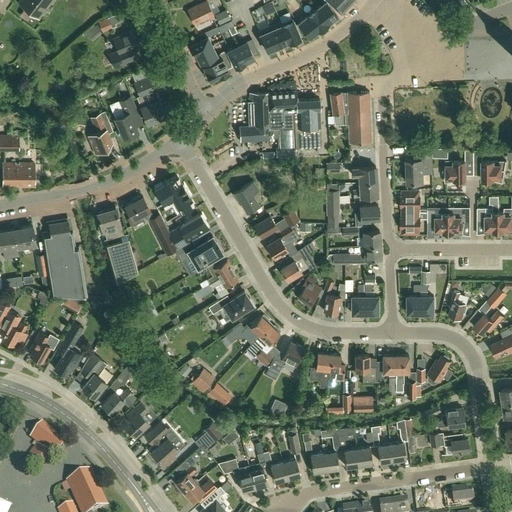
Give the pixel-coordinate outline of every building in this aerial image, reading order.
[(19,0),(18,1),(39,18),(53,0),(19,0)] [(205,0),(188,8),(195,24),(196,23),(198,28),(211,22),(208,17),(214,14),(207,0),(205,0)] [(328,0),(341,11),(351,0),(328,0)] [(326,1),(317,8),(328,23),(337,15),(326,1)] [(328,23),(317,8),(308,15),(319,30),(328,23)] [(226,9),(216,14),(216,15),(217,14),(220,21),(219,22),(220,22),(230,17),(229,17),(226,10),(226,9)] [(319,30),(308,15),(298,23),(309,37),(318,30),(319,31),(319,30)] [(108,17),(98,21),(102,31),(112,27),(108,17)] [(292,18),(281,23),(290,42),(300,38),(292,18)] [(281,23),(280,20),(270,25),(279,46),(289,42),(289,43),(290,42),(281,23)] [(89,29),(96,37),(101,33),(94,25),(89,29)] [(279,46),(270,25),(258,30),(267,51),(279,46)] [(138,57),(134,48),(142,45),(136,29),(114,38),(119,50),(110,54),(115,66),(138,57)] [(210,34),(208,30),(198,34),(200,39),(191,44),(195,53),(212,45),(207,36),(210,34)] [(254,57),(251,52),(257,49),(251,38),(236,45),(245,62),(254,57)] [(200,63),(212,57),(217,55),(216,54),(212,45),(195,53),(200,63)] [(227,50),(235,67),(245,62),(236,45),(227,50)] [(216,54),(217,55),(212,57),(214,61),(203,66),(210,80),(229,71),(228,68),(225,63),(223,58),(220,52),(216,54)] [(154,74),(152,75),(135,82),(140,95),(146,93),(150,102),(141,106),(148,123),(155,120),(167,115),(164,110),(160,98),(159,98),(156,90),(160,88),(154,74)] [(297,108),(296,99),(296,90),(250,92),(252,125),(240,126),(241,141),(270,139),(274,139),(273,128),(283,128),(294,127),(293,109),(296,109),(297,108)] [(349,124),(349,133),(349,142),(371,141),(369,91),(348,92),(348,112),(344,112),(344,124),(349,124)] [(348,127),(348,133),(349,133),(349,124),(344,124),(344,112),(348,112),(348,92),(341,92),(330,93),(331,97),(333,114),(334,114),(334,124),(344,124),(346,124),(346,127),(348,127)] [(136,125),(143,123),(131,96),(118,101),(122,110),(123,110),(125,113),(115,117),(124,138),(139,132),(136,125)] [(297,108),(296,109),(298,147),(320,146),(320,126),(319,108),(319,98),(296,99),(297,108)] [(113,130),(105,110),(91,116),(98,131),(88,135),(96,153),(114,146),(108,132),(113,130)] [(19,135),(0,134),(0,148),(19,149),(19,135)] [(474,161),(474,150),(474,149),(465,149),(465,161),(454,161),(454,164),(446,164),(446,169),(443,170),(445,182),(454,180),(454,179),(466,179),(466,161),(474,161)] [(503,182),(505,169),(506,161),(494,160),(482,160),(482,150),(474,150),(474,161),(482,161),(482,179),(493,179),(493,180),(503,182)] [(423,168),(431,168),(431,151),(422,151),(413,152),(413,158),(406,159),(406,182),(423,182),(423,173),(423,168)] [(34,162),(3,162),(3,185),(34,185),(34,162)] [(326,162),(327,172),(340,172),(339,162),(326,162)] [(360,182),(377,181),(376,166),(359,167),(359,168),(352,168),(353,174),(359,174),(360,182)] [(326,180),(322,180),(323,168),(315,168),(314,180),(313,179),(313,188),(325,189),(326,180)] [(194,205),(177,176),(155,189),(165,205),(174,200),(181,212),(194,205)] [(253,193),(259,189),(253,180),(235,191),(247,211),(259,204),(253,193)] [(377,181),(360,182),(360,190),(354,190),(354,196),(361,196),(361,197),(378,195),(377,181)] [(340,203),(339,183),(326,184),(326,203),(340,203)] [(419,190),(401,190),(401,206),(402,206),(402,212),(419,212),(419,206),(420,206),(420,196),(419,196),(419,190)] [(177,248),(170,233),(160,214),(154,217),(150,210),(150,209),(143,196),(125,206),(131,216),(127,218),(131,226),(141,221),(139,216),(144,213),(148,220),(149,219),(165,249),(157,254),(160,258),(175,249),(177,248)] [(340,215),(340,203),(326,203),(327,215),(328,215),(337,215),(340,215)] [(493,204),(493,212),(492,212),(492,215),(486,215),(486,208),(477,208),(477,221),(483,221),(484,233),(493,232),(493,230),(498,230),(498,212),(498,204),(493,204)] [(360,212),(354,212),(355,225),(357,225),(362,225),(362,221),(369,221),(369,219),(379,218),(378,205),(360,206),(360,212)] [(511,207),(503,208),(503,212),(498,212),(498,230),(503,230),(503,232),(511,232),(511,207)] [(117,281),(121,279),(121,280),(138,270),(128,237),(127,233),(124,234),(116,208),(95,214),(100,233),(107,231),(109,237),(105,239),(107,246),(113,267),(117,281)] [(289,225),(290,224),(299,219),(293,208),(282,214),(289,225)] [(449,232),(449,213),(443,213),(443,217),(436,217),(436,209),(427,209),(427,222),(433,222),(435,234),(444,233),(444,232),(449,232)] [(465,222),(470,222),(470,209),(462,209),(462,217),(454,217),(455,209),(449,209),(449,213),(449,232),(454,232),(454,233),(463,234),(465,222)] [(419,218),(419,212),(402,212),(402,218),(401,218),(401,233),(419,233),(419,228),(420,228),(420,218),(419,218)] [(185,224),(170,233),(177,248),(189,241),(200,234),(209,229),(200,215),(185,224)] [(277,227),(275,223),(271,215),(255,224),(262,236),(277,227)] [(45,253),(49,274),(50,283),(52,293),(67,294),(87,295),(79,245),(75,246),(73,230),(70,231),(68,219),(49,222),(50,232),(42,233),(45,253)] [(275,258),(288,250),(284,244),(299,235),(294,227),(292,228),(290,224),(289,225),(280,231),(283,236),(280,237),(267,245),(275,258)] [(14,228),(18,252),(17,247),(36,244),(33,225),(14,228)] [(328,227),(327,227),(327,235),(342,234),(342,236),(358,235),(358,237),(364,237),(364,244),(380,244),(380,230),(367,231),(363,231),(357,231),(357,225),(355,225),(338,227),(328,227)] [(11,253),(18,252),(14,228),(0,230),(0,244),(1,247),(3,247),(5,258),(12,257),(11,253)] [(192,247),(189,241),(177,248),(175,249),(180,258),(185,256),(187,259),(191,256),(198,269),(210,262),(209,261),(222,253),(223,253),(222,252),(219,247),(218,247),(215,242),(216,241),(212,236),(213,236),(212,235),(212,236),(204,240),(192,247)] [(298,249),(302,256),(303,256),(309,253),(316,248),(311,240),(298,249)] [(332,255),(332,263),(345,263),(353,263),(360,263),(365,263),(365,258),(381,257),(380,244),(364,244),(364,245),(358,245),(358,253),(332,253),(332,255)] [(39,275),(41,275),(42,285),(50,283),(49,274),(45,253),(36,254),(39,275)] [(302,256),(294,260),(281,268),(287,279),(301,271),(308,267),(309,266),(303,256),(302,256)] [(217,273),(207,279),(206,278),(209,283),(233,269),(227,259),(214,267),(217,273)] [(213,289),(212,287),(214,286),(217,291),(220,297),(228,292),(225,287),(238,279),(233,269),(209,283),(204,286),(199,289),(203,295),(213,289)] [(303,287),(300,292),(298,295),(309,303),(313,298),(314,300),(318,295),(320,296),(324,289),(314,282),(316,279),(308,274),(301,286),(303,287)] [(378,296),(372,296),(372,281),(375,281),(375,274),(365,274),(365,291),(365,296),(365,313),(378,313),(378,296)] [(334,282),(327,279),(323,288),(330,291),(334,282)] [(421,296),(421,313),(434,313),(434,296),(428,296),(428,290),(428,284),(420,284),(420,290),(420,296),(421,296)] [(504,291),(500,287),(499,286),(487,300),(486,301),(492,306),(504,291)] [(18,287),(12,287),(5,300),(10,303),(18,287)] [(340,290),(339,295),(327,293),(324,310),(337,313),(340,299),(345,300),(345,291),(340,290)] [(449,314),(453,316),(453,318),(460,320),(460,318),(461,318),(466,303),(457,300),(460,292),(454,290),(449,305),(452,306),(449,314)] [(223,304),(224,306),(232,318),(241,312),(243,314),(248,310),(247,308),(254,304),(250,297),(249,297),(244,291),(223,304)] [(87,295),(67,294),(67,295),(65,297),(81,306),(83,304),(87,295)] [(352,313),(365,313),(365,296),(352,296),(352,313)] [(421,296),(420,296),(408,296),(408,313),(421,313),(421,296)] [(0,322),(8,309),(10,305),(1,300),(0,301),(0,322)] [(222,307),(218,300),(208,306),(213,313),(222,307)] [(8,309),(0,322),(0,332),(4,334),(2,338),(13,344),(17,337),(23,341),(27,333),(23,332),(27,324),(22,322),(18,328),(16,327),(21,316),(17,314),(8,309)] [(484,313),(484,314),(473,325),(482,333),(487,328),(490,331),(503,316),(497,310),(490,318),(484,313)] [(260,335),(270,323),(267,320),(269,319),(263,314),(262,315),(261,314),(251,325),(248,322),(244,327),(236,333),(233,328),(225,335),(231,342),(236,337),(241,333),(244,337),(251,343),(253,341),(259,334),(260,335)] [(177,316),(171,319),(174,325),(180,322),(177,316)] [(63,354),(55,368),(56,369),(56,370),(59,372),(60,371),(66,375),(70,368),(72,370),(82,354),(71,347),(78,336),(83,327),(74,321),(69,330),(56,350),(63,354)] [(270,323),(260,335),(265,339),(261,343),(269,350),(273,346),(270,343),(280,332),(270,323)] [(33,357),(33,358),(37,360),(38,360),(39,359),(42,361),(50,346),(46,343),(49,337),(40,332),(31,348),(33,349),(30,354),(33,356),(33,357)] [(511,351),(511,334),(490,344),(496,356),(502,354),(503,355),(511,351)] [(274,355),(273,357),(265,373),(276,378),(283,364),(285,363),(285,361),(295,366),(304,348),(290,341),(282,359),(274,355)] [(273,356),(266,350),(263,347),(255,355),(265,365),(273,356)] [(82,368),(80,371),(89,379),(82,387),(88,392),(87,393),(92,397),(93,396),(95,397),(107,382),(106,382),(112,374),(101,365),(104,361),(92,351),(82,368)] [(328,388),(328,385),(331,360),(330,359),(330,353),(318,352),(316,366),(310,366),(309,379),(317,380),(320,383),(319,387),(328,388)] [(341,354),(330,353),(330,359),(331,360),(328,385),(335,385),(335,379),(344,380),(345,365),(340,364),(341,354)] [(132,358),(116,379),(123,385),(140,364),(143,360),(136,354),(133,358),(132,358)] [(403,383),(403,372),(409,371),(409,354),(396,355),(396,389),(396,383),(403,383)] [(376,361),(376,366),(369,366),(369,355),(355,355),(355,370),(362,370),(362,382),(376,382),(376,381),(377,381),(376,361)] [(395,389),(396,389),(396,355),(383,355),(383,361),(376,361),(377,381),(381,381),(381,372),(389,372),(388,395),(396,395),(395,389)] [(447,378),(452,371),(445,367),(450,360),(448,359),(448,357),(444,355),(443,356),(441,355),(438,359),(436,358),(427,373),(427,381),(432,384),(439,381),(443,376),(447,378)] [(151,381),(158,373),(151,367),(145,375),(151,381)] [(203,367),(190,382),(202,392),(215,377),(203,367)] [(153,384),(160,393),(169,386),(161,377),(153,384)] [(416,381),(408,381),(406,381),(406,382),(408,382),(408,396),(406,396),(406,397),(416,397),(416,381)] [(232,395),(217,382),(208,391),(223,405),(232,395)] [(503,403),(511,401),(511,387),(501,389),(502,394),(500,395),(500,401),(503,402),(503,403)] [(114,391),(112,393),(102,403),(112,413),(121,403),(122,405),(125,401),(128,405),(135,397),(132,394),(133,393),(127,388),(120,396),(114,391)] [(342,406),(337,407),(337,413),(343,413),(350,413),(350,410),(350,394),(343,394),(343,408),(343,410),(342,410),(342,406)] [(372,395),(352,396),(353,411),(373,410),(372,395)] [(275,398),(268,412),(275,415),(276,413),(282,415),(287,404),(275,398)] [(505,416),(511,415),(511,401),(503,403),(505,416)] [(148,410),(141,402),(126,415),(130,420),(125,425),(135,436),(149,423),(142,415),(148,410)] [(441,411),(438,404),(418,413),(422,420),(441,411)] [(446,413),(446,414),(441,414),(441,419),(437,419),(438,426),(447,424),(448,425),(465,423),(463,406),(444,409),(445,413),(446,413)] [(406,458),(403,441),(407,441),(404,418),(396,421),(397,428),(399,428),(400,436),(402,440),(390,442),(391,448),(393,462),(399,461),(399,459),(406,458)] [(169,427),(168,428),(162,421),(145,436),(152,443),(154,442),(157,446),(151,451),(157,458),(156,459),(163,468),(175,457),(172,453),(178,448),(184,443),(169,427)] [(205,428),(216,440),(224,432),(213,421),(205,428)] [(43,422),(31,437),(55,456),(67,441),(43,422)] [(370,426),(371,431),(371,433),(380,432),(379,425),(370,426)] [(340,450),(340,448),(337,427),(330,428),(321,429),(322,437),(331,436),(333,447),(335,450),(323,452),(326,471),(332,471),(332,469),(339,468),(336,450),(340,450)] [(346,449),(346,448),(344,439),(349,439),(348,435),(355,434),(354,427),(337,427),(340,448),(340,450),(344,449),(347,466),(353,465),(354,467),(360,467),(357,447),(346,449)] [(305,450),(311,449),(310,440),(309,440),(308,432),(302,433),(303,441),(304,441),(305,450)] [(468,449),(468,448),(467,437),(461,438),(460,433),(443,435),(443,432),(430,433),(432,445),(444,443),(444,445),(451,444),(452,451),(468,449)] [(296,433),(288,434),(292,452),(300,450),(296,433)] [(415,452),(414,448),(414,444),(415,444),(414,435),(413,436),(407,436),(408,445),(409,445),(410,452),(415,452)] [(213,455),(222,448),(216,442),(208,449),(213,455)] [(393,462),(391,448),(390,442),(378,444),(380,462),(387,461),(387,463),(393,462)] [(372,463),(370,448),(370,445),(357,447),(360,467),(366,466),(365,464),(372,463)] [(265,460),(266,461),(272,459),(269,450),(263,452),(265,460)] [(263,452),(257,453),(259,462),(265,460),(263,452)] [(320,472),(326,471),(323,452),(310,454),(313,471),(320,470),(320,472)] [(176,482),(184,491),(196,481),(190,475),(196,470),(192,465),(194,464),(194,461),(190,456),(179,466),(186,473),(176,482)] [(224,473),(238,469),(235,457),(218,462),(224,473)] [(283,461),(288,480),(294,478),(294,476),(300,474),(295,457),(283,461)] [(282,481),(288,480),(283,461),(270,464),(275,481),(282,479),(282,481)] [(268,483),(263,468),(263,466),(261,467),(256,468),(255,463),(249,465),(250,470),(256,489),(262,487),(261,485),(268,483)] [(92,511),(107,504),(91,469),(68,481),(81,511),(92,511)] [(250,490),(256,489),(250,470),(238,473),(243,490),(249,488),(250,490)] [(196,481),(184,491),(184,492),(184,494),(186,497),(189,497),(192,501),(204,491),(207,495),(217,487),(210,479),(201,487),(196,481)] [(201,502),(204,506),(198,511),(226,511),(223,508),(227,505),(223,500),(220,496),(225,491),(220,485),(201,502)] [(454,503),(475,500),(473,489),(467,490),(467,488),(453,490),(454,503)] [(409,511),(407,499),(394,501),(395,511),(409,511)] [(0,511),(8,511),(11,507),(0,501),(0,511)] [(395,511),(394,501),(380,503),(381,511),(395,511)] [(59,511),(77,511),(73,502),(58,508),(59,511)]
